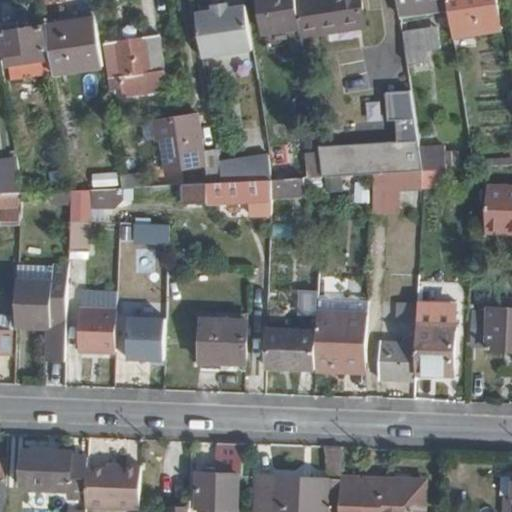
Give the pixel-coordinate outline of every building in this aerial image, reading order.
[(296,0),(259,0),(264,35),(301,29),(296,0)] [(366,29),(361,0),(296,0),(301,29),(303,39),(366,29)] [(447,0),(397,0),(400,16),(449,9),(447,0)] [(503,28),(498,0),(447,0),(449,9),(453,35),(503,28)] [(254,50),(247,5),(197,13),(204,57),(254,50)] [(105,67),(97,19),(80,22),(80,27),(66,29),(65,24),(47,26),(55,74),(105,67)] [(48,60),(43,26),(5,32),(10,66),(48,60)] [(425,63),(420,30),(402,33),(407,65),(425,63)] [(164,76),(158,37),(108,45),(116,97),(153,91),(151,78),(164,76)] [(203,150),(199,114),(154,120),(156,137),(162,136),(168,169),(205,164),(208,182),(224,181),(221,161),(219,148),(203,150)] [(421,152),(419,140),(320,150),(324,176),(394,172),(424,170),(421,152)] [(447,169),(444,150),(421,152),(424,170),(425,170),(447,169)] [(73,189),(68,157),(44,161),(49,191),(73,189)] [(274,178),(271,158),(221,161),(224,181),(274,178)] [(24,192),(19,159),(0,162),(0,163),(4,193),(24,192)] [(425,188),(425,170),(424,170),(394,172),(395,188),(425,188)] [(306,191),(304,177),(274,178),(276,194),(306,191)] [(274,203),(274,178),(224,181),(226,205),(274,203)] [(511,188),(489,187),(486,231),(511,231),(511,188)] [(72,221),(73,189),(49,191),(24,192),(23,223),(33,223),(33,229),(50,227),(50,217),(57,216),(58,222),(72,221)] [(94,247),(95,206),(121,207),(121,190),(75,189),(74,247),(94,247)] [(0,225),(23,223),(24,192),(4,193),(0,193),(0,225)] [(141,221),(140,237),(167,238),(167,222),(141,221)] [(69,306),(70,265),(56,265),(55,279),(21,278),(19,325),(51,327),(50,361),(67,361),(67,356),(69,306)] [(456,376),(459,306),(429,304),(430,286),(421,286),(419,344),(418,374),(456,376)] [(392,302),(391,327),(413,328),(414,303),(392,302)] [(141,358),(142,316),(96,314),(96,307),(69,306),(67,356),(141,358)] [(511,350),(511,309),(487,308),(485,350),(511,350)] [(0,353),(13,354),(14,325),(11,325),(11,317),(0,317),(0,353)] [(249,359),(250,320),(205,317),(204,362),(230,363),(231,358),(249,359)] [(369,362),(370,327),(318,326),(318,332),(317,372),(341,372),(342,362),(369,362)] [(317,372),(318,332),(269,329),(268,369),(317,372)] [(418,374),(419,344),(380,343),(379,378),(418,381),(418,374)] [(240,511),(243,445),(221,444),(220,475),(203,475),(201,511),(240,511)] [(88,469),(89,459),(74,458),(74,452),(27,451),(26,489),(74,491),(73,499),(87,500),(88,469)] [(0,477),(8,477),(7,457),(0,457),(0,477)] [(140,511),(142,467),(123,466),(122,471),(88,469),(87,500),(87,509),(140,511)] [(341,511),(343,481),(259,477),(256,511),(276,511),(277,510),(304,511),(303,511),(341,511)] [(426,511),(427,484),(343,481),(341,511),(426,511)]
